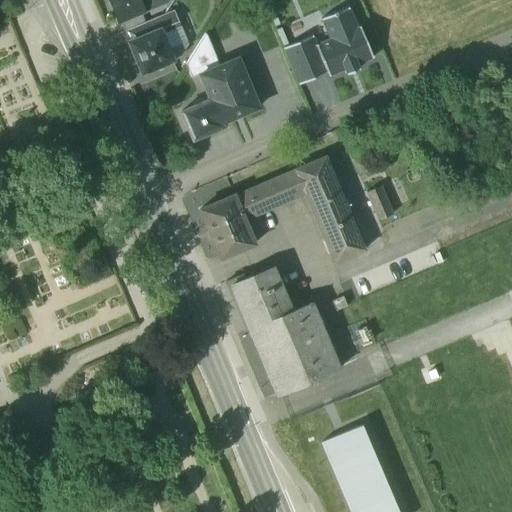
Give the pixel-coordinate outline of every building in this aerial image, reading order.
[(110,0),(119,21),(120,21),(120,20),(140,12),(142,11),(137,0),(110,0)] [(137,0),(142,11),(165,1),(166,1),(165,0),(137,0)] [(373,58),(360,27),(357,29),(348,9),(322,20),(330,40),(316,46),(327,73),(329,77),(345,70),(347,75),(360,70),(358,65),(373,58)] [(145,23),(125,32),(129,43),(159,30),(162,35),(180,27),(173,11),(145,23)] [(140,12),(120,20),(120,21),(125,32),(145,23),(140,12)] [(180,27),(162,35),(172,60),(179,57),(187,45),(180,27)] [(129,43),(141,74),(172,61),(172,60),(162,35),(159,30),(129,43)] [(206,35),(205,34),(185,65),(191,78),(200,75),(219,66),(206,35)] [(298,85),(327,73),(316,46),(312,37),(283,49),(298,85)] [(219,66),(200,75),(210,100),(180,112),(192,140),(223,128),(221,124),(258,108),(237,59),(219,66)] [(364,148),(350,154),(358,174),(372,168),(364,148)] [(325,156),(294,169),(294,170),(234,196),(244,220),(305,194),(334,263),(365,250),(325,156)] [(380,187),(366,193),(378,221),(392,215),(380,187)] [(234,195),(199,210),(220,259),(255,244),(244,220),(234,196),(234,195)] [(272,268),(244,280),(243,276),(225,283),(230,293),(234,292),(249,329),(290,312),(272,268)] [(290,312),(249,329),(277,396),(338,371),(331,354),(336,352),(326,330),(322,331),(310,303),(290,312)] [(397,511),(363,428),(321,446),(348,511),(397,511)]
